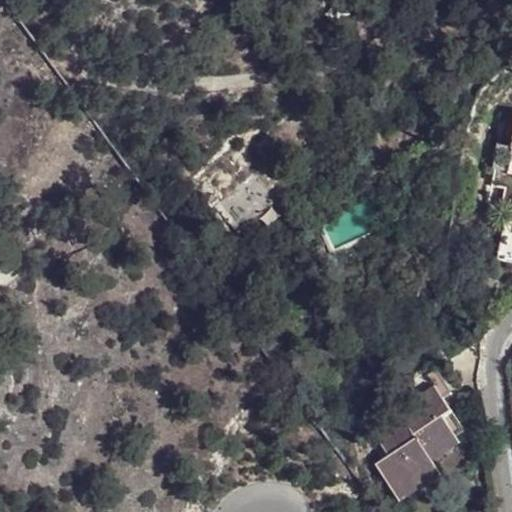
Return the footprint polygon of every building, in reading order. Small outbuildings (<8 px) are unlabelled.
[(338,5),(328,18),(339,27),(350,15),(338,5)] [(462,317),(437,333),(452,354),(457,351),(476,338),(462,317)] [(476,338),(457,351),(463,364),(483,353),(476,338)] [(388,464),(404,488),(446,460),(442,454),(469,436),(456,415),(465,410),(457,398),(465,391),(450,369),(441,374),(448,386),(410,410),(419,423),(392,440),(402,455),(388,464)] [(469,436),(442,454),(446,460),(474,443),(469,436)] [(446,460),(404,488),(413,502),(456,474),(446,460)]
